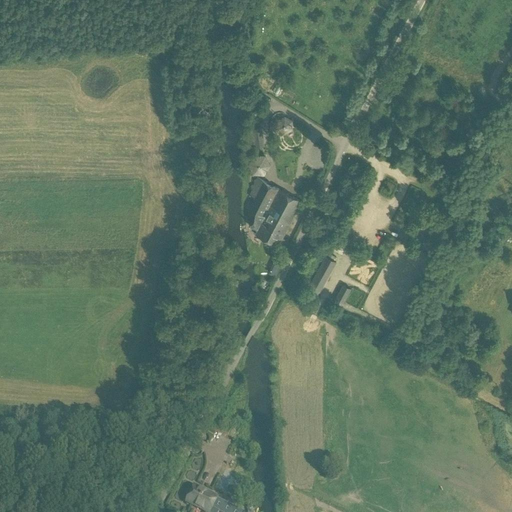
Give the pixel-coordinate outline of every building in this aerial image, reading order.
[(285,115),(276,120),(276,129),(284,134),(293,130),(293,120),(285,115)] [(247,129),(249,140),(254,140),(255,147),(265,146),(262,126),(247,129)] [(253,153),(247,163),(253,173),(265,174),(271,164),(266,153),(253,153)] [(250,225),(258,230),(256,234),(279,245),(302,201),(258,178),(252,189),(253,190),(251,195),(255,197),(250,208),(250,225)] [(326,255),(309,285),(320,291),(337,262),(326,255)] [(343,284),(334,300),(343,304),(351,288),(343,284)] [(218,511),(219,511),(213,508),(217,499),(195,487),(187,503),(206,511),(218,511)]
